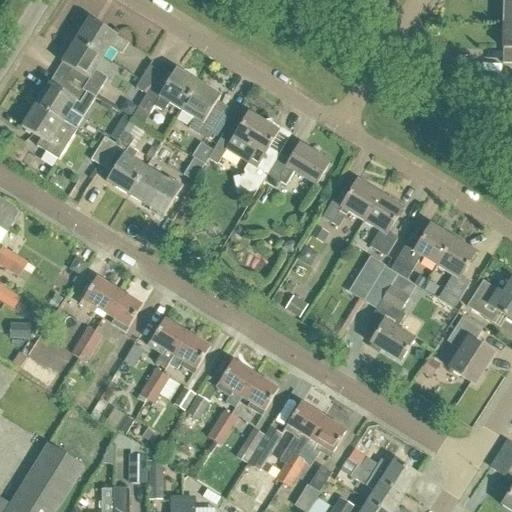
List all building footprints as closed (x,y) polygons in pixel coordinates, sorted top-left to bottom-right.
[(75,43),(103,60),(110,49),(121,57),(128,45),(89,20),(75,43)] [(511,50),(511,65),(511,25),(504,25),(503,50),(511,50)] [(95,72),(103,60),(75,43),(61,65),(70,71),(64,80),(95,100),(107,80),(95,72)] [(145,97),(160,74),(149,67),(135,90),(145,97)] [(180,113),(198,85),(175,72),(170,80),(160,74),(145,97),(137,110),(149,117),(154,109),(163,114),(168,105),(180,113)] [(82,120),(95,100),(64,80),(57,91),(48,86),(35,107),(62,124),(70,112),(82,120)] [(198,85),(180,113),(194,121),(189,130),(208,141),(225,114),(214,107),(220,99),(198,85)] [(123,106),(119,113),(130,120),(136,109),(129,105),(123,106)] [(75,133),(62,124),(35,107),(21,129),(41,141),(36,147),(57,161),(75,133)] [(268,174),(278,157),(268,150),(277,134),(272,131),(270,121),(260,124),(247,116),(229,146),(220,141),(208,161),(217,166),(226,152),(248,165),(243,173),(244,177),(233,180),(237,197),(255,193),(258,188),(259,189),(262,184),(268,174)] [(95,126),(89,139),(106,147),(112,134),(95,126)] [(128,198),(145,170),(133,162),(138,152),(129,148),(134,138),(123,132),(115,145),(101,169),(111,175),(106,184),(128,198)] [(268,174),(262,184),(277,192),(281,185),(285,187),(293,174),(315,187),(329,165),(298,147),(289,163),(278,157),(268,174)] [(193,183),(203,166),(193,160),(183,177),(193,183)] [(145,170),(128,198),(163,219),(182,188),(168,179),(166,183),(145,170)] [(132,233),(142,220),(130,212),(134,206),(91,175),(78,194),(132,233)] [(363,223),(381,194),(370,187),(369,189),(357,182),(343,206),(333,200),(321,219),(338,229),(347,214),(363,223)] [(381,194),(363,223),(378,232),(369,248),(385,258),(396,239),(388,234),(403,209),(391,202),(392,201),(381,194)] [(0,251),(2,249),(0,247),(0,246),(6,237),(16,221),(0,211),(0,251)] [(436,268),(454,238),(443,231),(442,233),(431,226),(416,251),(406,245),(392,269),(407,279),(420,258),(436,268)] [(318,228),(313,237),(319,241),(325,232),(318,228)] [(454,238),(436,268),(452,277),(442,293),(444,294),(441,299),(454,306),(456,301),(458,302),(469,284),(461,279),(476,254),(465,247),(466,245),(454,238)] [(286,244),(282,250),(291,255),(297,246),(291,242),(286,244)] [(0,251),(0,267),(6,271),(15,257),(2,249),(0,251)] [(6,271),(18,278),(26,265),(15,257),(6,271)] [(371,259),(360,277),(373,285),(384,267),(371,259)] [(76,261),(69,272),(79,278),(86,266),(76,261)] [(385,269),(364,304),(376,311),(382,302),(390,288),(397,276),(385,269)] [(428,281),(421,277),(416,285),(424,289),(428,281)] [(314,335),(340,287),(328,280),(302,329),(314,335)] [(511,322),(511,280),(503,295),(484,283),(468,309),(492,325),(499,314),(511,322)] [(105,316),(119,294),(96,281),(80,307),(94,315),(97,311),(105,316)] [(401,313),(409,299),(390,288),(382,302),(401,313)] [(141,308),(119,294),(105,316),(114,322),(112,326),(125,334),(141,308)] [(300,319),(307,308),(291,299),(285,310),(300,319)] [(401,364),(414,342),(391,328),(400,314),(382,302),(376,311),(369,323),(380,330),(371,346),(401,364)] [(474,386),(493,356),(474,344),(481,333),(461,320),(447,343),(461,352),(449,370),(474,386)] [(174,358),(187,336),(164,322),(148,349),(161,357),(164,352),(174,358)] [(29,339),(29,325),(8,325),(8,339),(29,339)] [(76,359),(93,332),(86,328),(69,354),(76,359)] [(100,337),(95,333),(93,332),(76,359),(74,363),(81,367),(84,363),(100,338),(100,337)] [(187,336),(174,358),(183,364),(180,368),(194,376),(210,350),(187,336)] [(20,354),(13,364),(22,370),(29,360),(20,354)] [(430,359),(421,373),(430,379),(439,365),(430,359)] [(242,400),(255,378),(232,364),(216,390),(230,399),(233,394),(242,400)] [(88,403),(102,418),(139,385),(124,370),(88,403)] [(146,401),(163,375),(156,371),(139,397),(146,401)] [(163,375),(146,401),(153,406),(170,380),(163,375)] [(255,378),(242,400),(251,405),(248,410),(262,418),(278,392),(255,378)] [(187,415),(198,397),(186,390),(175,407),(187,415)] [(195,434),(212,406),(199,397),(182,425),(195,434)] [(299,459),(323,420),(301,406),(285,432),(295,438),(280,462),(286,466),(292,456),(299,459)] [(134,419),(114,408),(104,424),(124,436),(134,419)] [(212,442),(228,415),(221,411),(205,437),(212,442)] [(228,415),(212,442),(219,446),(235,420),(228,415)] [(285,469),(298,477),(306,464),(311,467),(319,453),(331,460),(347,434),(323,420),(299,459),(292,456),(286,466),(285,469)] [(247,465),(265,437),(255,430),(237,459),(247,465)] [(259,474),(282,437),(271,430),(248,466),(259,474)] [(146,431),(141,439),(151,445),(156,437),(146,431)] [(81,435),(74,447),(90,457),(97,445),(81,435)] [(511,446),(507,443),(498,457),(511,466),(511,465),(511,446)] [(112,465),(112,451),(112,446),(109,446),(102,464),(112,465)] [(0,511),(57,511),(84,470),(48,447),(11,506),(0,499),(0,511)] [(356,452),(349,462),(358,468),(358,467),(364,457),(356,452)] [(126,484),(146,484),(146,455),(126,455),(126,484)] [(358,467),(358,468),(381,483),(404,497),(416,477),(394,463),(391,467),(382,461),(378,466),(364,457),(358,467)] [(160,500),(161,463),(147,462),(146,500),(160,500)] [(374,493),(368,503),(383,511),(394,511),(404,497),(381,483),(358,468),(349,462),(343,472),(374,493)] [(290,490),(298,477),(285,469),(277,482),(290,490)] [(317,500),(332,476),(321,469),(306,493),(317,500)] [(112,511),(113,490),(101,490),(101,511),(112,511)] [(113,490),(112,511),(127,511),(128,490),(113,490)] [(511,511),(511,491),(501,508),(508,511),(511,511)] [(182,500),(181,511),(192,511),(193,499),(182,500)] [(181,511),(182,500),(168,500),(168,511),(181,511)] [(341,500),(335,510),(337,511),(352,511),(355,508),(341,500)] [(309,511),(325,511),(327,510),(315,503),(309,511)] [(383,511),(368,503),(362,511),(383,511)]
